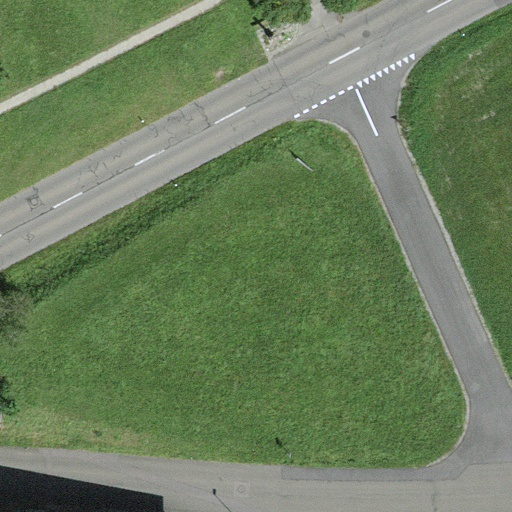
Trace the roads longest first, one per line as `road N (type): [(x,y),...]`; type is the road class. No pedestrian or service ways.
road 1 (unclassified): [(0,471),(333,494),(511,487)]
road 2 (unclassified): [(339,56),(483,367),(511,450)]
road 3 (tertiary): [(0,234),(339,56)]
road 4 (tertiary): [(339,56),(447,0)]
